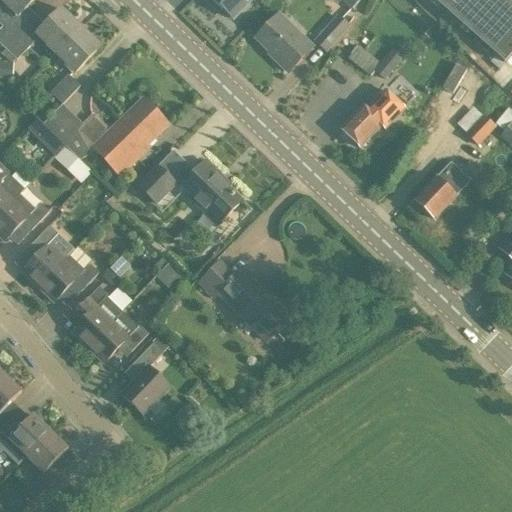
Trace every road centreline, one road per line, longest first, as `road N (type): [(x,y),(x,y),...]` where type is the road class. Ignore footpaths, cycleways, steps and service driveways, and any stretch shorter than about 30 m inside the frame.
road 1 (secondary): [(133,0),(511,366)]
road 2 (residential): [(48,511),(112,446),(0,308)]
